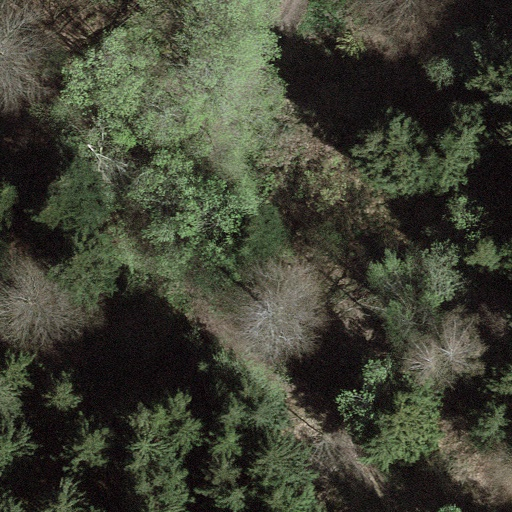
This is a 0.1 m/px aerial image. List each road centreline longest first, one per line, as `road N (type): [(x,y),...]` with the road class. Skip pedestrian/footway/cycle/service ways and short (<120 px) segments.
road 1 (track): [(296,0),(228,107),(198,180),(182,279),(200,316),(275,369),(342,435),(386,511)]
road 2 (track): [(37,511),(182,279)]
